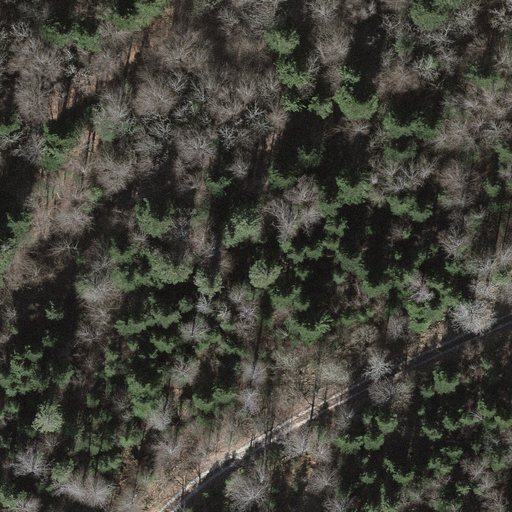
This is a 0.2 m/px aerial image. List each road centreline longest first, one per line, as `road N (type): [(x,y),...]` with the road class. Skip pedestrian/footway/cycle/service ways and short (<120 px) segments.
road 1 (track): [(146,511),(193,471),(345,388),(511,314)]
road 2 (track): [(222,0),(79,79),(39,115),(0,171)]
